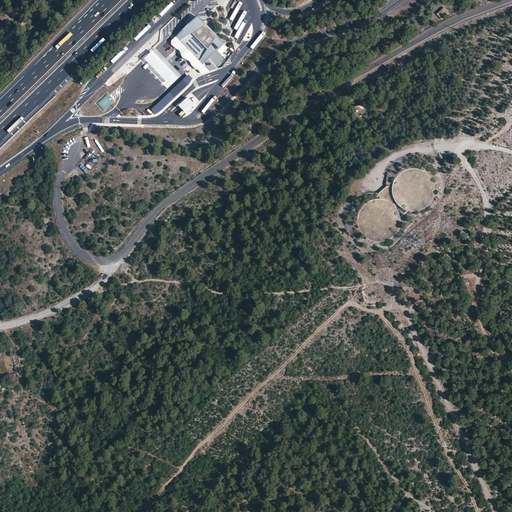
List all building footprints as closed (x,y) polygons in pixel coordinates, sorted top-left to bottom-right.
[(450,14),(444,8),(437,14),(442,19),(450,14)] [(193,22),(176,38),(181,43),(191,53),(201,64),(216,50),(219,47),(194,21),(193,22)] [(151,49),(159,39),(155,35),(146,44),(151,49)] [(220,55),(216,50),(201,64),(191,53),(181,43),(178,45),(205,74),(218,69),(216,68),(224,59),(220,55)] [(219,47),(216,50),(220,55),(228,48),(223,43),(219,47)] [(168,84),(177,75),(152,51),(143,59),(168,84)] [(107,94),(97,103),(104,110),(113,102),(107,94)] [(206,112),(215,97),(212,96),(203,110),(206,112)] [(189,97),(180,106),(187,114),(196,105),(189,97)] [(362,108),(359,107),(356,107),(353,109),(351,113),(352,117),(354,120),(358,121),(362,120),(364,117),(365,113),(364,110),(362,108)] [(378,193),(379,200),(372,201),(365,205),(360,210),(358,217),(358,225),(361,233),(367,238),(375,241),(383,241),(390,238),(395,233),(398,226),(399,219),(397,212),(393,206),(398,203),(404,208),(410,210),(416,210),(420,209),(428,205),(432,199),(435,193),(435,187),(433,181),(430,176),(424,171),(417,169),(409,169),(402,172),(397,177),(394,184),(393,187),(386,186),(378,193)]
